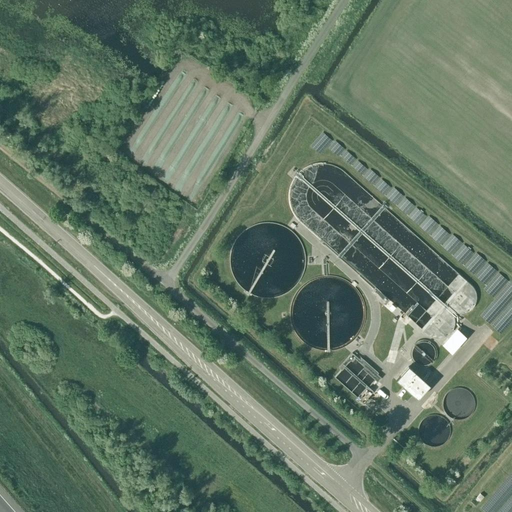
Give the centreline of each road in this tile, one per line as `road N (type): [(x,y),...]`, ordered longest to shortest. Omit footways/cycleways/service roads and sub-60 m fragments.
road 1 (tertiary): [(365,511),(0,184)]
road 2 (track): [(146,267),(0,146)]
